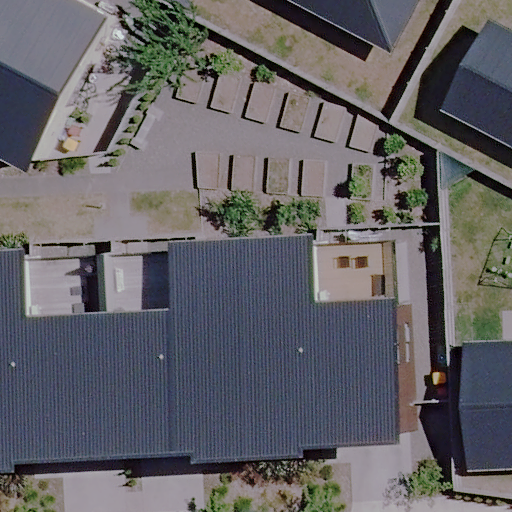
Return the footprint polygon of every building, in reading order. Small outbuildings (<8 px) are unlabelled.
[(0,0),(0,105),(74,145),(151,0),(0,0)] [(321,0),(400,41),(403,36),(416,42),(437,0),(321,0)] [(511,3),(466,95),(511,119),(511,3)] [(0,438),(78,435),(76,428),(254,417),(254,426),(367,421),(367,414),(464,409),(452,264),(369,271),(364,205),(219,210),(220,229),(225,276),(147,281),(81,285),(78,232),(77,219),(0,222),(0,438)] [(511,327),(487,328),(493,456),(511,455),(511,327)]
